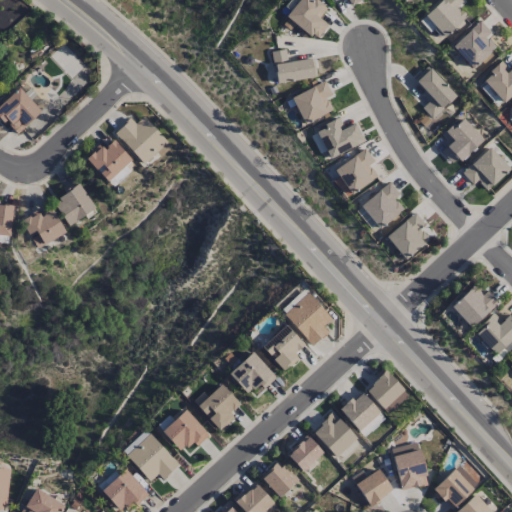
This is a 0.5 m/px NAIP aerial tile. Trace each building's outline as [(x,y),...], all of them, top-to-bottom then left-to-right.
[(297,0),(285,16),(315,40),(327,25),(318,18),(325,9),(314,0),(297,0)] [(462,1),(460,0),(438,0),(423,15),(443,37),(465,16),(457,6),(462,1)] [(485,37),(490,32),(478,20),(450,46),(471,69),(494,47),(485,37)] [(286,62),(285,49),(271,51),(275,82),(315,78),(313,58),(286,62)] [(511,92),(511,65),(508,69),(501,61),(480,80),(500,103),(511,92)] [(456,99),(428,65),(413,78),(430,99),(420,107),(431,120),(456,99)] [(332,109),(325,98),(331,95),(323,80),(290,99),(304,124),(332,109)] [(0,118),(15,134),(40,112),(18,88),(0,103),(0,118)] [(142,164),(166,142),(143,116),(134,124),(129,118),(113,132),(142,164)] [(482,139),(461,117),(441,135),(448,144),(440,151),(453,165),(482,139)] [(315,129),(328,158),(363,141),(354,122),(343,127),(339,118),(315,129)] [(98,145),(84,158),(106,182),(130,159),(112,139),(102,149),(98,145)] [(472,185),(477,181),(485,191),(509,168),(489,146),(460,173),(472,185)] [(373,162),(365,149),(333,168),(349,194),(376,177),(369,165),(373,162)] [(112,186),(129,171),(124,166),(107,181),(112,186)] [(52,202),(66,226),(94,210),(76,179),(61,188),(65,194),(52,202)] [(399,194),(387,181),(359,206),(380,229),(402,209),(393,199),(399,194)] [(0,234),(9,235),(11,206),(0,204),(0,234)] [(63,235),(51,208),(38,214),(37,212),(19,219),(27,237),(29,235),(34,247),(63,235)] [(378,241),(398,266),(429,241),(419,229),(424,225),(414,212),(378,241)] [(497,302),(485,290),(481,294),(472,284),(449,306),(469,328),(497,302)] [(327,331),(322,326),(331,318),(307,293),(283,315),(312,346),(327,331)] [(500,321),(493,313),(473,332),(498,359),(511,345),(511,319),(507,314),(500,321)] [(284,371),(297,358),(293,354),(303,345),(284,324),(260,346),(284,371)] [(227,374),(245,395),(258,383),(263,389),(275,378),(251,352),(227,374)] [(363,389),(387,415),(408,396),(383,370),(363,389)] [(218,431),(232,417),(229,413),(239,404),(220,384),(195,407),(218,431)] [(338,410),(364,437),(384,418),(358,391),(338,410)] [(196,447),(208,435),(184,409),(160,432),(179,452),(191,441),(196,447)] [(310,431),(334,458),(355,438),(331,412),(310,431)] [(122,450),(125,454),(147,434),(144,430),(122,450)] [(162,480),(178,465),(149,434),(125,456),(149,481),(157,474),(162,480)] [(301,472),(322,453),(305,435),(285,454),(301,472)] [(390,449),(400,491),(427,484),(417,442),(390,449)] [(278,498),(296,481),(277,460),(259,477),(278,498)] [(431,490),(450,510),(476,484),(457,464),(431,490)] [(10,470),(0,468),(0,508),(6,509),(10,470)] [(135,504),(146,496),(127,469),(100,489),(117,511),(132,500),(135,504)] [(369,506),(392,491),(377,469),(354,484),(369,506)] [(233,501),(242,511),(262,511),(272,503),(254,482),(233,501)] [(59,511),(63,506),(35,487),(18,511),(59,511)] [(490,511),(474,494),(454,511),(490,511)]
